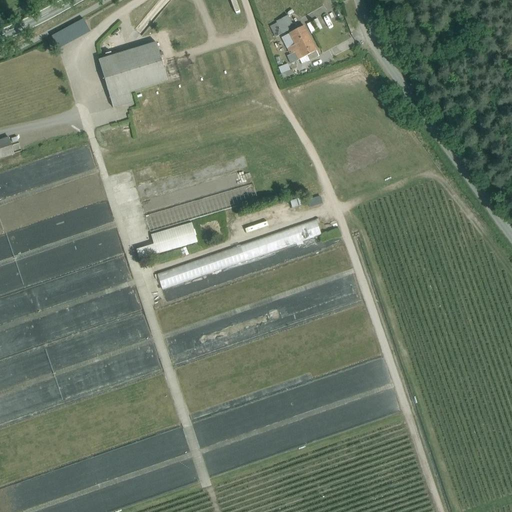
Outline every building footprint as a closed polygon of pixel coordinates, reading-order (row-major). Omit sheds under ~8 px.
[(83,20),(51,37),(60,52),(92,35),(83,20)] [(284,23),(278,26),(282,34),(288,31),(284,23)] [(303,26),(289,34),(295,45),(302,59),(316,51),(303,26)] [(156,41),(98,59),(111,98),(129,92),(168,80),(156,41)] [(255,64),(254,64),(249,43),(236,46),(245,83),(254,81),(255,84),(259,83),(255,64)] [(295,45),(287,49),(294,63),(302,59),(295,45)] [(202,57),(189,61),(194,80),(208,76),(202,57)] [(278,68),(284,79),(293,74),(288,63),(278,68)] [(179,64),(174,66),(181,84),(186,82),(179,64)] [(129,92),(111,98),(114,109),(132,104),(129,92)] [(162,93),(151,97),(157,115),(163,113),(158,98),(163,97),(162,93)] [(9,139),(0,141),(0,158),(14,154),(9,139)] [(259,199),(243,143),(131,174),(149,232),(259,199)] [(320,197),(307,201),(309,207),(322,204),(320,197)] [(236,237),(275,224),(270,210),(231,224),(236,237)] [(161,287),(322,237),(317,221),(156,271),(161,287)] [(196,226),(154,238),(159,256),(201,244),(196,226)]
